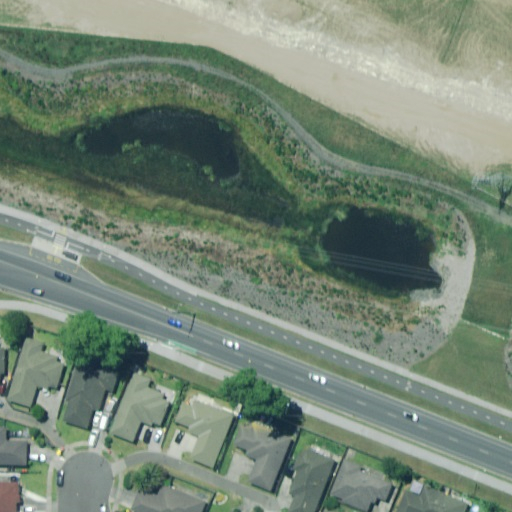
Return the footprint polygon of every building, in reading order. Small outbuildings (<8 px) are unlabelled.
[(60,363),(61,359),(46,354),(49,345),(29,337),(6,401),(31,410),(40,387),(50,391),(48,395),(55,398),(67,365),(60,363)] [(163,426),(172,403),(165,400),(166,396),(149,389),(152,381),(134,373),(110,433),(135,443),(143,422),(155,427),(156,423),(163,426)] [(100,405),(76,397),(66,424),(90,433),(100,405)] [(198,402),(195,409),(185,405),(178,423),(193,429),(191,434),(201,438),(193,460),(215,469),(236,418),(198,402)] [(292,444),(244,424),(234,449),(259,459),(250,483),(273,492),(292,444)] [(9,429),(0,428),(0,467),(28,468),(29,441),(8,440),(9,429)] [(317,511),(337,461),(297,446),(291,460),(297,463),(295,470),(298,471),(290,492),(297,494),(290,511),(317,511)] [(365,511),(370,511),(374,504),(380,506),(383,499),(388,502),(396,485),(348,463),(332,496),(365,511)] [(18,511),(20,483),(0,481),(0,511),(18,511)] [(204,511),(208,503),(166,485),(161,499),(142,491),(133,511),(204,511)] [(468,511),(471,505),(427,487),(423,497),(408,491),(399,511),(468,511)]
